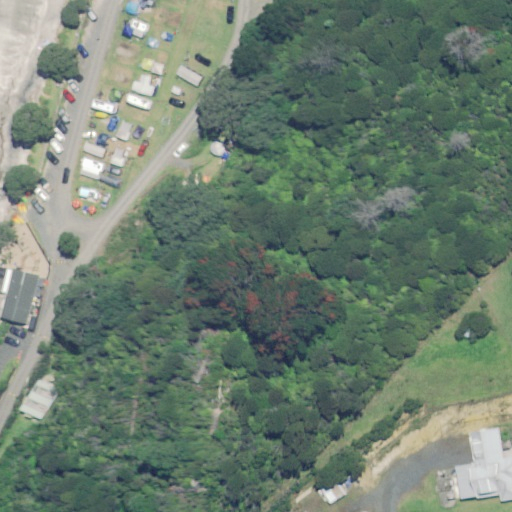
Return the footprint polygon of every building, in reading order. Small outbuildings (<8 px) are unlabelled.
[(156,1),(153,0),(137,0),(134,11),(152,16),(156,1)] [(120,116),(105,111),(99,129),(113,134),(120,116)] [(103,134),(93,131),(86,152),(96,155),(103,134)] [(45,277),(0,265),(0,291),(10,294),(4,318),(30,325),(37,297),(40,297),(45,277)] [(65,382),(49,372),(23,412),(39,423),(65,382)] [(511,457),(506,458),(501,429),(472,434),(477,464),(458,467),(463,499),(503,492),(504,501),(511,500),(511,457)] [(347,495),(338,480),(323,488),(332,504),(347,495)]
